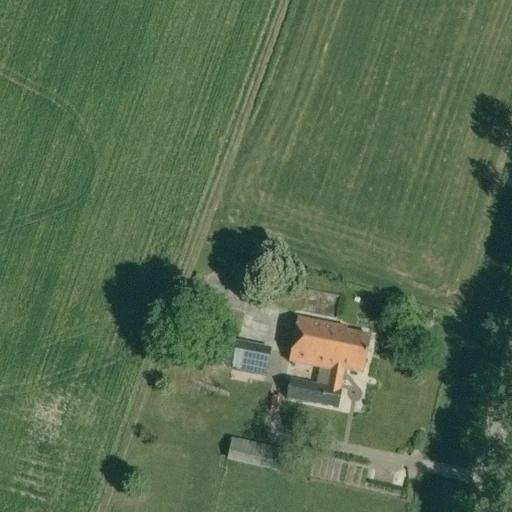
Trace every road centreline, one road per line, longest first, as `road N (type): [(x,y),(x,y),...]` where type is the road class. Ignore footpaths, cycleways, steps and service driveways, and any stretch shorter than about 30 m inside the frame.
road 1 (track): [(285,0),(178,303)]
road 2 (tertiary): [(483,511),(511,375)]
